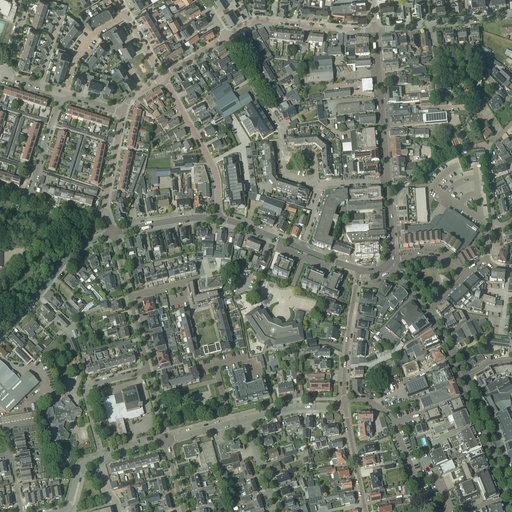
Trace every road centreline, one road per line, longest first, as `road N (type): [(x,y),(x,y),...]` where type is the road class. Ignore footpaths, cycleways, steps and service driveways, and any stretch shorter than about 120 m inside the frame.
road 1 (residential): [(218,218),(214,170),(162,77)]
road 2 (tertiary): [(0,336),(77,248),(111,234)]
road 3 (tertiary): [(387,183),(374,30)]
road 4 (residential): [(374,30),(511,15)]
road 5 (residential): [(359,271),(345,407)]
road 6 (residential): [(302,250),(319,186),(387,183)]
